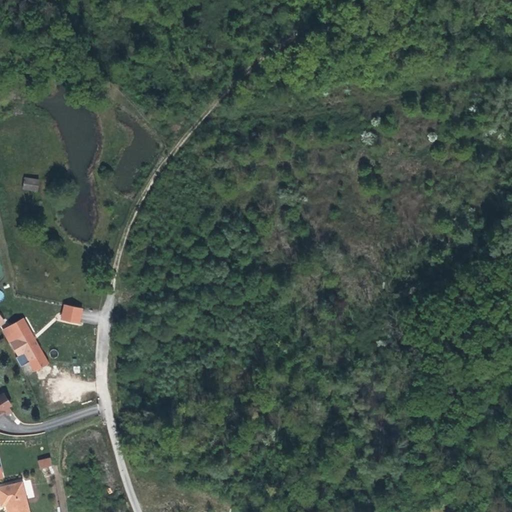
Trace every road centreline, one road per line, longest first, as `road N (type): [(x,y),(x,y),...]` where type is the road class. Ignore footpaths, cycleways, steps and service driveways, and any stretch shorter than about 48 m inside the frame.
road 1 (track): [(106,313),(136,206),(220,97),(298,34),(404,0)]
road 2 (residential): [(136,511),(101,377),(106,313)]
